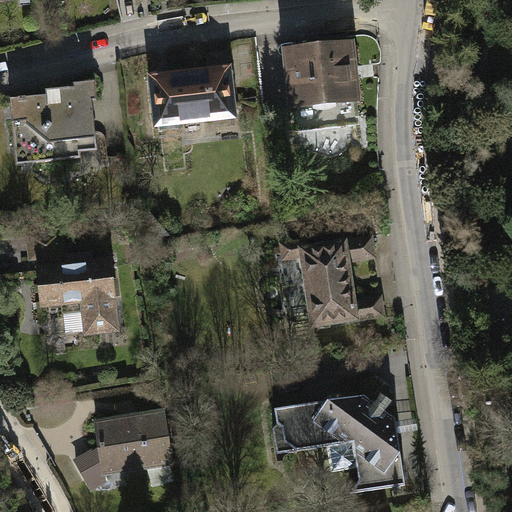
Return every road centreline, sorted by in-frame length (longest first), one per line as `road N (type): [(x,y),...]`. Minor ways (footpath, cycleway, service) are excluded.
road 1 (residential): [(414,8),(398,116),(454,511)]
road 2 (residential): [(414,8),(180,36),(0,82)]
